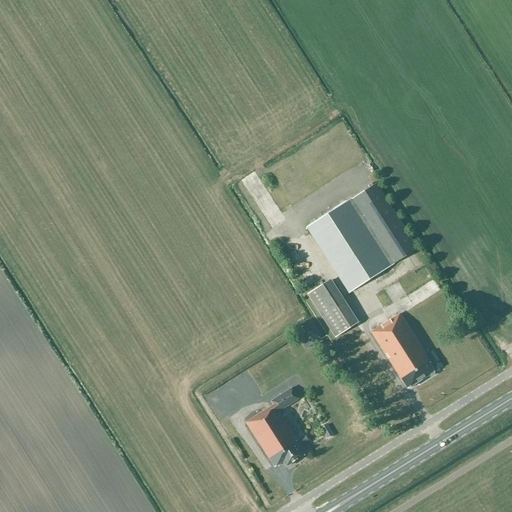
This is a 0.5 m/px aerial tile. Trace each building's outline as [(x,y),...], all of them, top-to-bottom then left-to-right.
[(418,248),(376,184),(352,199),(394,264),(418,248)] [(307,228),(348,292),(391,265),(350,201),(307,228)] [(340,306),(313,267),(295,279),(337,338),(356,324),(342,305),(340,306)] [(371,332),(408,389),(435,372),(400,314),(371,332)] [(377,371),(382,381),(389,378),(385,368),(377,371)] [(373,376),(371,372),(365,376),(368,380),(364,382),(374,398),(384,392),(374,376),(373,376)] [(300,385),(296,377),(292,379),(295,388),(300,385)] [(283,461),(286,467),(304,455),(295,442),(298,440),(279,412),(299,399),(292,388),(270,402),(272,405),(246,422),(275,467),(283,461)] [(212,390),(204,393),(208,403),(216,400),(212,390)] [(298,440),(302,445),(309,441),(305,436),(298,440)]
